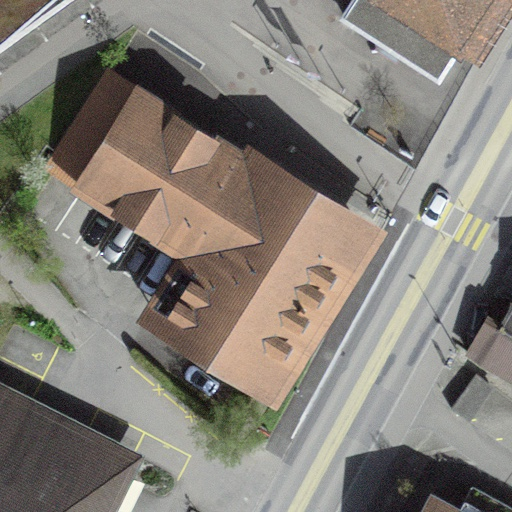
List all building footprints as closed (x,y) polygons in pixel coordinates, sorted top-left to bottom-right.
[(0,0),(0,47),(65,0),(0,0)] [(494,0),(355,0),(345,17),(437,77),(461,40),(466,44),(494,0)] [(145,92),(110,70),(54,152),(209,249),(165,319),(262,380),(359,226),(261,165),(252,180),(135,108),(145,92)] [(511,303),(480,360),(511,378),(511,303)] [(81,511),(114,448),(0,390),(0,511),(81,511)] [(511,511),(511,506),(472,485),(458,511),(431,496),(422,511),(511,511)]
